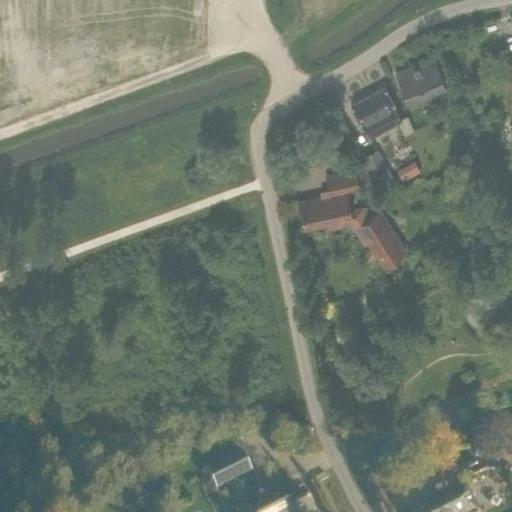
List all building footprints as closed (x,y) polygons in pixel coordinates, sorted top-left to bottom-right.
[(434,56),(415,63),(428,99),(448,91),(434,56)] [(508,77),(511,92),(511,59),(503,62),(508,77)] [(428,99),(415,63),(395,71),(408,106),(428,99)] [(401,119),(383,86),(350,103),(368,136),(401,119)] [(323,146),(295,154),(300,171),(328,163),(323,146)] [(363,156),(378,184),(392,176),(376,148),(363,156)] [(361,206),(349,209),(345,191),(358,188),(354,167),(325,174),(329,194),(298,201),(304,228),(335,221),(336,225),(354,221),(382,263),(388,260),(390,264),(401,257),(399,253),(404,249),(378,210),(368,217),(361,206)] [(511,218),(506,217),(502,229),(511,232),(511,218)] [(228,486),(252,474),(240,451),(205,469),(211,481),(216,492),(228,486)] [(478,511),(466,488),(422,511),(478,511)] [(276,490),(246,506),(249,511),(311,511),(302,494),(283,504),(276,490)] [(130,511),(140,507),(136,500),(132,493),(122,499),(128,511),(130,511)] [(113,504),(117,511),(120,511),(126,508),(121,499),(113,504)]
